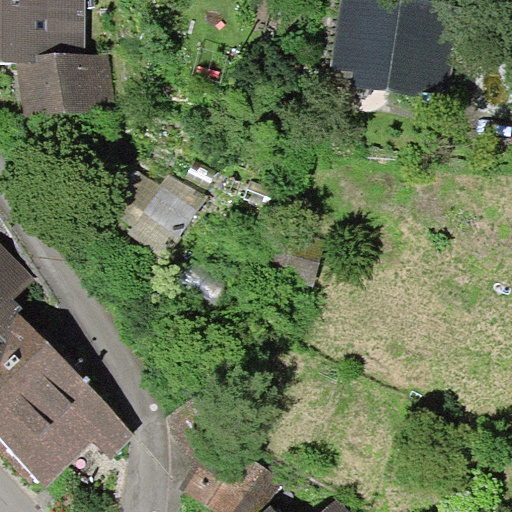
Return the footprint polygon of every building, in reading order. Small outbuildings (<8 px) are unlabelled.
[(0,0),(0,58),(16,58),(86,50),(84,0),(0,0)] [(459,2),(440,0),(339,0),(328,83),(446,98),(459,2)] [(86,50),(16,58),(22,116),(115,106),(109,47),(86,50)] [(98,199),(132,224),(126,231),(162,257),(206,195),(171,169),(160,184),(126,160),(98,199)] [(0,331),(19,313),(24,307),(16,297),(37,279),(0,240),(0,331)] [(137,434),(19,313),(0,331),(0,450),(31,482),(37,476),(47,486),(93,440),(111,459),(137,434)] [(216,436),(183,489),(220,511),(261,511),(271,504),(286,478),(216,436)] [(318,511),(349,511),(336,497),(318,511)]
